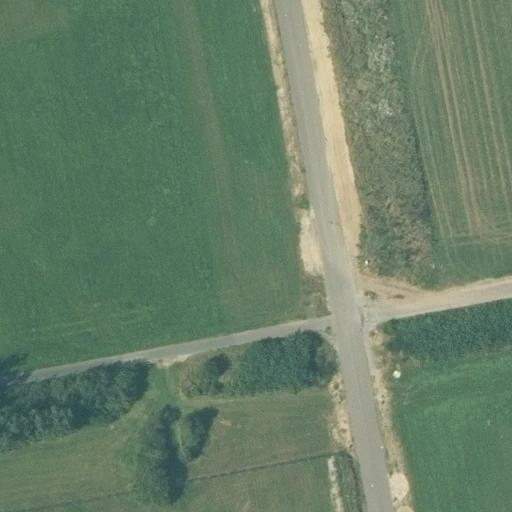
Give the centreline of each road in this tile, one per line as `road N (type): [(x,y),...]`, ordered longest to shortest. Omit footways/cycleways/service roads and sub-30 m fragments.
road 1 (unclassified): [(348,321),(0,387)]
road 2 (residential): [(348,321),(287,0)]
road 3 (residential): [(381,511),(348,321)]
